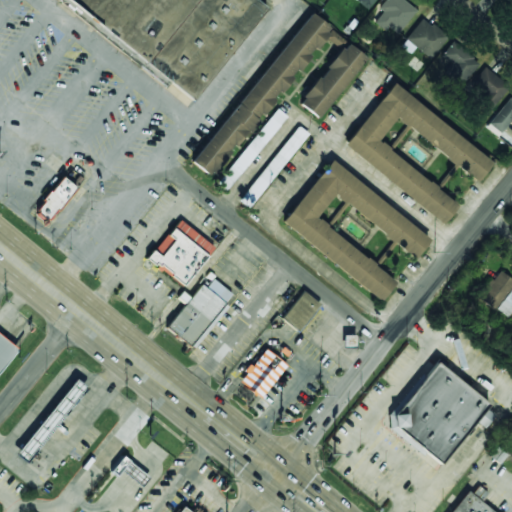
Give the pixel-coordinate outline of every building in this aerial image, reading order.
[(256,0),(267,9),(191,100),(170,83),(164,90),(56,0),(256,0)] [(373,0),(354,0),(364,9),(373,0)] [(416,11),(402,0),(385,0),(373,14),(396,34),(416,11)] [(329,27),(311,13),(192,164),(211,179),(329,27)] [(447,38),(423,17),(405,38),(429,59),(447,38)] [(451,64),(443,72),(458,86),(479,64),(453,40),(440,54),(451,64)] [(297,103),(316,118),(365,59),(347,43),(297,103)] [(491,112),(509,85),(482,67),(470,85),(483,93),(477,102),(491,112)] [(456,203),(375,142),(393,119),(476,181),(491,161),(389,84),(342,148),(442,223),(456,203)] [(508,123),(511,125),(511,98),(508,96),(488,124),(501,133),(508,123)] [(286,116),(276,108),(216,182),(226,191),(286,116)] [(249,208),(307,133),(296,125),(238,200),(249,208)] [(313,218),(331,195),(413,258),(428,239),(328,161),(280,223),(379,300),(394,281),(313,218)] [(48,223),(74,184),(59,174),(33,213),(48,223)] [(179,219),(213,247),(180,287),(146,259),(179,219)] [(476,295),(490,309),(511,286),(511,282),(500,270),(476,295)] [(166,326),(201,284),(205,287),(212,279),(231,294),(224,303),(228,306),(193,348),(166,326)] [(280,318),(298,332),(320,306),(303,291),(280,318)] [(354,346),(354,336),(343,335),(342,346),(354,346)] [(0,369),(0,336),(16,350),(0,369)] [(261,345),(232,382),(260,403),(287,366),(261,345)] [(436,362),(485,402),(437,460),(389,421),(436,362)] [(75,380),(86,390),(23,461),(12,451),(75,380)] [(120,455),(129,463),(117,478),(107,471),(120,455)] [(452,511),(468,492),(492,511),(452,511)]
